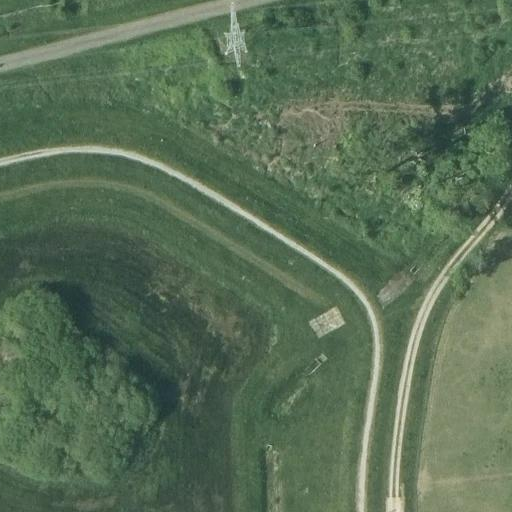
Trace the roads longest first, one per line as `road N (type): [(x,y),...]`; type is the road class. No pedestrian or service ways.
road 1 (track): [(0,162),(106,148),(185,178),(363,297),(380,328),(362,511)]
road 2 (track): [(401,511),(402,410),(423,312),(441,278),(511,198)]
road 3 (unclassified): [(0,61),(241,0)]
